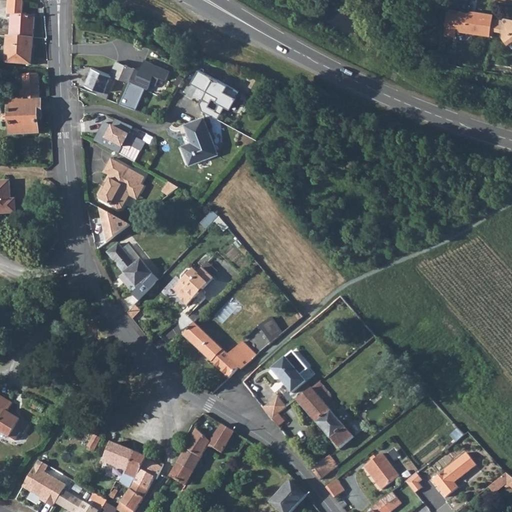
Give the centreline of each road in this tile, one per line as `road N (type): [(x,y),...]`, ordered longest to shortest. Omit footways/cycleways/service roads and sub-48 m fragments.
road 1 (residential): [(58,35),(80,260),(118,329),(171,381)]
road 2 (track): [(223,411),(240,379),(340,287),(511,206)]
road 3 (secondary): [(255,28),(363,85),(511,138)]
road 4 (residential): [(171,381),(260,433),(333,511)]
road 5 (residential): [(144,511),(171,461),(171,381)]
